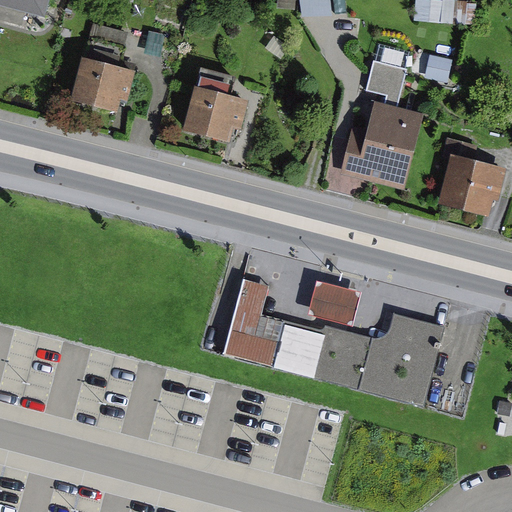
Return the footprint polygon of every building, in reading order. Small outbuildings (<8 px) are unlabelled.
[(53,0),(0,0),(0,3),(49,16),(53,0)] [(332,12),(331,0),(301,0),(302,14),(332,12)] [(333,0),(335,8),(348,6),(347,0),(333,0)] [(416,0),(416,20),(474,21),(473,0),(416,0)] [(88,56),(123,65),(132,32),(97,23),(88,56)] [(458,60),(435,55),(431,78),(454,83),(458,60)] [(123,112),(126,99),(132,101),(140,70),(123,65),(88,56),(86,56),(75,99),(123,112)] [(392,95),(390,103),(403,107),(412,69),(379,61),(372,90),(392,95)] [(199,85),(188,129),(235,141),(239,127),(246,129),(254,99),(233,93),(238,75),(206,67),(201,85),(199,85)] [(410,190),(429,113),(403,107),(390,103),(379,101),(371,134),(357,131),(346,174),(410,190)] [(480,159),(484,145),(453,137),(448,157),(455,159),(457,154),(480,159)] [(511,167),(480,159),(457,154),(455,159),(444,204),(495,216),(499,200),(504,201),(511,170),(511,167)] [(275,285),(248,278),(228,354),(429,405),(450,327),(399,313),(396,325),(395,330),(392,333),(388,336),(383,337),(379,337),(331,325),(330,327),(329,328),(328,329),(327,329),(325,329),(267,314),(275,285)] [(353,327),(362,293),(317,282),(308,315),(353,327)] [(511,407),(511,403),(500,401),(497,415),(509,418),(511,407)]
